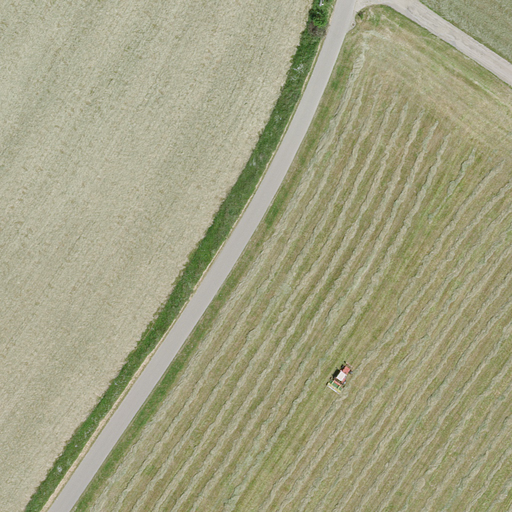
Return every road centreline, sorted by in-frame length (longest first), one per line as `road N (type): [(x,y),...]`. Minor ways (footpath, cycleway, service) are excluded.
road 1 (tertiary): [(350,0),(251,220),(57,511)]
road 2 (track): [(397,0),(511,82)]
